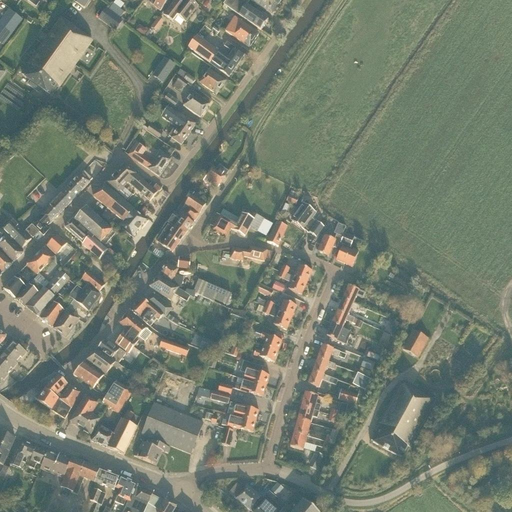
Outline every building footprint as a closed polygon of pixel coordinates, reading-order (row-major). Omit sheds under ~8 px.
[(90,0),(74,0),(73,1),(84,9),(90,0)] [(125,5),(118,0),(116,0),(113,5),(121,10),(125,5)] [(169,0),(153,0),(150,4),(160,12),(169,0)] [(178,17),(186,23),(198,7),(195,5),(196,3),(191,0),(190,0),(190,1),(188,0),(185,0),(182,5),(176,0),(164,16),(173,23),(178,17)] [(261,31),(268,21),(246,6),(243,10),(228,0),(224,6),(261,31)] [(228,0),(243,10),(246,6),(250,0),(272,16),(283,0),(228,0)] [(113,5),(109,10),(120,18),(124,13),(113,5)] [(120,19),(106,9),(99,19),(112,29),(120,19)] [(12,37),(24,20),(15,13),(3,31),(12,37)] [(158,18),(151,28),(156,32),(163,22),(158,18)] [(30,81),(28,85),(40,94),(43,91),(51,96),(58,86),(59,87),(92,41),(61,19),(28,65),(29,66),(22,76),(30,81)] [(259,35),(242,23),(233,37),(249,48),(259,35)] [(143,37),(147,32),(140,26),(136,31),(143,37)] [(226,60),(226,59),(227,56),(230,50),(224,46),(219,53),(217,52),(197,37),(189,48),(196,54),(229,78),(236,67),(226,60)] [(244,55),(227,43),(224,46),(230,50),(227,56),(226,59),(226,60),(236,67),(243,57),(244,55)] [(174,66),(165,60),(154,77),(162,83),(174,66)] [(226,82),(209,70),(200,84),(217,96),(226,82)] [(187,74),(183,80),(191,86),(195,80),(187,74)] [(173,87),(179,91),(182,86),(185,89),(188,84),(180,78),(173,87)] [(4,91),(17,111),(27,105),(14,85),(4,91)] [(184,107),(200,118),(201,118),(210,105),(193,93),(184,107)] [(178,103),(168,95),(164,101),(174,108),(178,103)] [(175,127),(169,137),(181,146),(196,125),(170,107),(162,118),(175,127)] [(153,122),(147,131),(159,139),(165,130),(153,122)] [(142,156),(146,150),(137,143),(128,156),(159,178),(171,160),(160,153),(153,163),(142,156)] [(136,175),(125,165),(107,184),(118,194),(130,182),(132,186),(150,202),(158,192),(159,193),(162,190),(156,186),(153,190),(150,187),(153,184),(148,179),(145,183),(136,175)] [(84,172),(92,180),(96,176),(88,167),(84,172)] [(218,173),(212,168),(204,181),(214,188),(215,186),(218,188),(225,178),(228,173),(220,168),(218,173)] [(92,180),(84,172),(73,183),(82,192),(93,180),(92,180)] [(65,201),(70,205),(82,192),(73,183),(62,195),(66,199),(65,201)] [(94,198),(123,222),(119,227),(133,238),(147,221),(105,186),(94,198)] [(300,196),(291,191),(286,201),(296,205),(300,196)] [(201,197),(194,193),(192,196),(185,205),(187,207),(200,215),(206,206),(199,201),(201,197)] [(70,205),(65,201),(66,199),(62,195),(49,208),(58,217),(70,205)] [(293,222),(302,229),(304,227),(305,228),(312,219),(315,221),(319,216),(307,206),(303,212),(299,209),(294,216),(296,218),(293,222)] [(195,221),(200,215),(187,207),(182,213),(195,221)] [(58,217),(49,208),(40,218),(49,227),(58,217)] [(101,244),(101,243),(105,246),(115,235),(111,232),(112,231),(86,208),(75,221),(101,244)] [(217,214),(210,226),(214,228),(211,231),(226,239),(231,229),(245,237),(249,228),(257,232),(264,220),(254,215),(252,220),(242,214),(239,220),(223,211),(220,216),(217,214)] [(173,216),(168,223),(174,227),(185,235),(193,224),(183,217),(180,221),(173,216)] [(26,232),(27,232),(32,238),(38,231),(44,236),(50,229),(39,219),(26,232)] [(3,230),(22,249),(32,240),(12,220),(3,230)] [(65,228),(74,236),(83,244),(83,245),(98,259),(106,249),(73,220),(65,228)] [(267,243),(278,248),(287,228),(277,223),(267,243)] [(317,223),(309,233),(315,237),(323,227),(317,223)] [(174,227),(171,232),(169,235),(164,232),(159,239),(164,242),(162,246),(172,253),(185,235),(174,227)] [(7,236),(0,229),(0,238),(2,240),(0,243),(0,249),(14,263),(24,253),(7,236)] [(350,248),(355,238),(344,234),(340,244),(350,248)] [(318,253),(329,257),(333,248),(337,249),(342,238),(337,235),(334,241),(325,237),(318,253)] [(47,247),(56,256),(67,244),(57,236),(47,247)] [(264,262),(265,259),(270,260),(272,252),(250,247),(249,252),(233,249),(231,260),(243,262),(244,257),(264,262)] [(55,258),(45,248),(27,266),(30,269),(37,276),(55,258)] [(352,252),(342,248),(336,261),(352,268),(359,253),(353,250),(352,252)] [(0,251),(0,270),(3,274),(13,265),(0,251)] [(191,260),(180,258),(178,268),(189,270),(191,260)] [(171,283),(176,275),(177,271),(177,270),(178,265),(171,262),(169,265),(168,264),(160,275),(171,283)] [(206,273),(207,266),(198,265),(197,272),(206,273)] [(27,266),(21,273),(24,276),(30,269),(27,266)] [(290,269),(284,267),(280,273),(281,273),(307,284),(312,272),(300,266),(296,274),(289,271),(290,269)] [(46,308),(46,307),(55,297),(54,297),(70,280),(61,272),(45,290),(38,297),(37,296),(26,308),(38,317),(46,308)] [(82,280),(99,293),(105,287),(107,284),(99,277),(97,280),(88,273),(82,280)] [(292,284),(289,290),(302,296),(307,284),(281,273),(279,278),(284,281),(292,284)] [(15,299),(26,288),(29,285),(18,276),(15,279),(4,290),(15,299)] [(195,294),(195,292),(186,291),(185,293),(178,289),(159,276),(150,288),(170,301),(175,295),(187,302),(190,297),(194,300),(195,294)] [(26,308),(37,296),(38,297),(45,290),(39,284),(34,280),(16,300),(26,308)] [(227,307),(232,295),(198,280),(196,286),(195,292),(227,307)] [(284,288),(273,283),(271,288),(282,293),(284,288)] [(87,286),(82,291),(77,287),(69,297),(74,300),(74,301),(88,312),(88,311),(89,312),(100,295),(87,286)] [(363,299),(365,295),(359,292),(349,287),(343,300),(354,304),(357,296),(363,299)] [(63,299),(68,293),(63,288),(58,294),(63,299)] [(172,309),(154,294),(147,303),(166,318),(172,309)] [(130,311),(141,319),(150,327),(156,320),(158,322),(163,316),(142,299),(130,311)] [(360,307),(354,304),(343,300),(338,312),(348,317),(352,309),(358,312),(360,307)] [(53,329),(66,339),(79,320),(73,315),(80,306),(74,301),(67,311),(53,329)] [(267,302),(265,308),(266,308),(292,319),(297,307),(284,302),(281,308),(274,305),(267,302)] [(48,310),(40,319),(52,328),(63,313),(64,311),(54,303),(48,310)] [(259,306),(257,311),(263,314),(269,317),(269,316),(277,319),(274,326),(287,331),(292,319),(266,308),(265,309),(259,306)] [(234,311),(232,316),(243,320),(246,313),(234,311)] [(354,319),(348,317),(338,312),(332,324),(343,329),(346,321),(352,324),(354,319)] [(139,342),(136,340),(138,337),(139,338),(146,329),(128,314),(120,324),(130,332),(128,334),(125,332),(120,338),(134,348),(139,342)] [(251,329),(253,323),(246,321),(243,326),(251,329)] [(361,330),(363,323),(357,321),(354,327),(361,330)] [(341,334),(347,336),(349,332),(332,324),(327,337),(337,342),(341,334)] [(266,342),(264,347),(278,353),(282,342),(268,336),(262,334),(257,331),(254,337),(266,342)] [(402,351),(418,359),(429,340),(413,331),(402,351)] [(115,344),(129,355),(134,348),(120,338),(115,344)] [(363,339),(360,344),(372,349),(375,344),(363,339)] [(126,354),(120,350),(118,351),(104,341),(97,350),(116,363),(118,365),(126,354)] [(160,348),(173,353),(186,357),(189,351),(189,350),(162,341),(160,348)] [(16,363),(20,357),(22,359),(27,353),(13,342),(4,353),(16,363)] [(340,353),(333,351),(333,350),(323,346),(318,359),(329,363),(332,355),(338,358),(340,353)] [(256,351),(254,356),(260,358),(274,363),(278,353),(264,347),(261,353),(256,351)] [(106,375),(113,367),(117,370),(120,366),(118,365),(116,363),(97,350),(87,361),(106,375)] [(0,368),(6,374),(7,374),(11,368),(13,370),(18,364),(16,363),(4,353),(0,358),(0,368)] [(361,371),(372,376),(378,362),(366,357),(361,371)] [(327,368),(333,370),(335,366),(329,363),(318,359),(313,372),(324,376),(327,368)] [(209,369),(217,371),(219,364),(212,362),(209,369)] [(244,362),(240,372),(246,374),(244,380),(251,383),(266,387),(270,377),(255,372),(257,366),(244,362)] [(104,377),(84,363),(74,376),(94,389),(104,377)] [(0,368),(0,381),(2,379),(4,381),(9,375),(7,374),(6,374),(0,368)] [(133,373),(129,371),(127,375),(139,381),(141,377),(133,372),(133,373)] [(322,381),(328,383),(330,378),(324,376),(313,372),(308,385),(319,389),(322,381)] [(45,388),(46,389),(59,400),(72,409),(80,394),(70,387),(58,376),(45,388)] [(368,379),(362,377),(357,387),(363,390),(368,379)] [(236,385),(235,390),(242,392),(248,394),(248,393),(263,398),(266,387),(251,383),(244,380),(242,387),(236,385)] [(102,403),(111,408),(110,410),(119,415),(132,392),(117,382),(106,398),(102,403)] [(371,442),(401,459),(408,447),(410,448),(435,402),(401,383),(379,424),(380,425),(371,442)] [(231,396),(233,388),(220,385),(218,393),(231,396)] [(33,398),(50,409),(49,409),(65,420),(71,409),(71,410),(72,409),(59,400),(46,389),(45,388),(33,398)] [(358,396),(341,391),(338,400),(356,405),(358,396)] [(212,392),(210,400),(228,405),(231,396),(218,393),(212,392)] [(314,411),(319,412),(321,406),(316,404),(318,397),(305,394),(302,407),(314,411)] [(98,404),(86,397),(70,422),(80,429),(91,436),(101,420),(92,414),(98,404)] [(259,412),(244,408),(244,407),(238,406),(230,404),(229,409),(235,411),(233,416),(233,417),(256,423),(259,412)] [(170,449),(170,447),(191,455),(203,424),(154,405),(142,436),(150,439),(150,441),(148,440),(146,445),(143,444),(138,454),(136,453),(134,457),(156,466),(162,452),(168,454),(170,449)] [(314,411),(302,407),(298,421),(311,424),(313,417),(317,418),(319,412),(314,411)] [(104,430),(99,427),(91,442),(124,456),(137,428),(129,424),(134,415),(128,412),(123,421),(122,420),(117,430),(107,424),(104,430)] [(233,417),(233,416),(230,416),(229,422),(223,421),(222,426),(227,427),(238,430),(253,434),(256,423),(233,417)] [(298,421),(294,434),(328,444),(328,443),(330,438),(309,432),(311,424),(298,421)] [(225,429),(221,445),(229,447),(233,431),(225,429)] [(334,445),(338,432),(332,430),(330,438),(328,443),(334,445)] [(0,464),(3,466),(15,439),(0,432),(0,464)] [(303,451),(305,444),(321,448),(326,450),(328,444),(294,434),(290,448),(303,451)] [(10,466),(17,469),(23,471),(25,467),(28,468),(28,467),(32,458),(36,448),(21,441),(10,466)] [(32,458),(28,467),(34,470),(37,464),(42,466),(48,453),(36,448),(32,458)] [(59,457),(48,453),(42,466),(41,470),(64,479),(72,459),(60,454),(59,457)] [(311,466),(317,469),(323,456),(318,454),(311,466)] [(72,459),(64,479),(64,480),(61,489),(78,496),(84,479),(90,481),(95,484),(100,470),(95,468),(72,459)] [(100,470),(95,484),(114,491),(119,477),(100,470)] [(478,490),(486,496),(498,483),(490,476),(478,490)] [(119,477),(115,488),(121,491),(115,503),(123,506),(126,501),(128,502),(123,511),(158,511),(159,511),(164,503),(152,496),(153,494),(137,488),(138,486),(119,477)] [(243,490),(237,485),(229,494),(236,499),(235,499),(251,511),(262,498),(246,486),(243,490)] [(95,491),(90,502),(97,505),(102,506),(106,495),(95,491)] [(276,497),(270,492),(252,511),(281,511),(286,507),(275,498),(276,497)] [(321,501),(315,499),(311,508),(317,510),(321,501)] [(164,503),(159,511),(158,511),(173,511),(176,508),(165,501),(164,503)] [(293,511),(315,511),(303,501),(293,511)]
